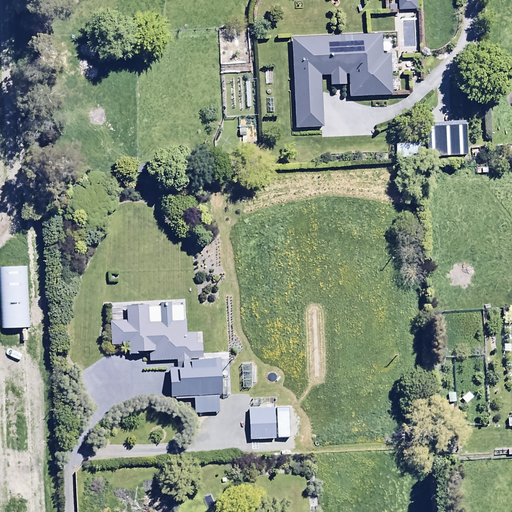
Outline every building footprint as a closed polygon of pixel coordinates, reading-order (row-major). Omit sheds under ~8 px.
[(414,10),(414,0),(395,0),(396,10),(414,10)] [(378,33),(289,37),(293,128),(321,127),(319,75),(328,75),(328,86),(343,85),(343,75),(346,75),(347,97),(389,95),(388,56),(379,56),(378,33)] [(445,84),(432,84),(432,100),(445,99),(445,84)] [(456,142),(434,142),(434,156),(456,156),(456,142)] [(425,144),(393,144),(393,159),(425,159),(425,144)] [(29,327),(26,266),(0,267),(0,321),(0,328),(29,327)] [(125,321),(109,321),(110,346),(126,345),(127,354),(137,354),(137,351),(148,350),(148,361),(175,360),(175,363),(189,363),(189,359),(201,359),(200,343),(195,343),(194,331),(189,332),(188,320),(148,321),(147,304),(125,305),(125,321)] [(233,376),(206,378),(209,409),(242,406),(241,390),(234,390),(233,376)]
